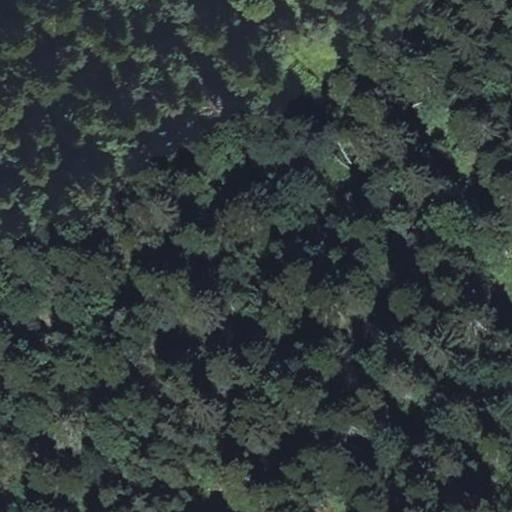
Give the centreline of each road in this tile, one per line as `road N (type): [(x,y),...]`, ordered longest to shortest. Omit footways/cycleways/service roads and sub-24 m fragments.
road 1 (track): [(202,494),(462,435),(511,416)]
road 2 (track): [(0,420),(202,494),(227,511)]
